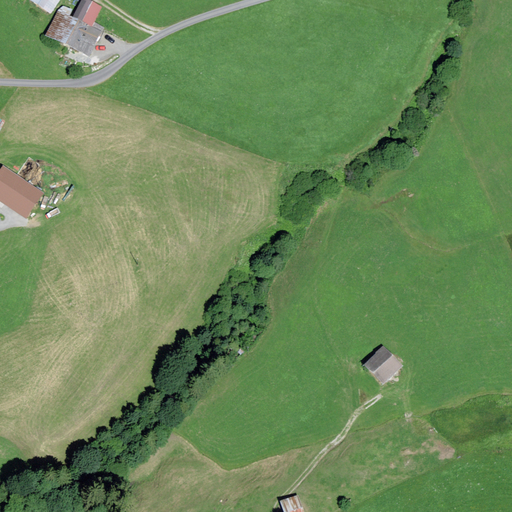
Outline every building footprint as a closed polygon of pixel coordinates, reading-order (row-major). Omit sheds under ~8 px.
[(31,0),(50,12),(57,0),(31,0)] [(80,19),(91,25),(98,10),(101,11),(103,7),(96,3),(94,8),(84,3),(76,17),(80,19)] [(68,44),(80,19),(76,17),(75,20),(69,17),(72,12),(64,8),(59,12),(48,34),(68,44)] [(102,30),(91,25),(80,19),(68,44),(90,55),(102,30)] [(0,175),(0,198),(26,216),(40,196),(3,171),(0,175)] [(368,368),(383,383),(400,366),(382,349),(376,355),(378,358),(368,368)] [(306,511),(302,497),(288,502),(291,511),(306,511)]
